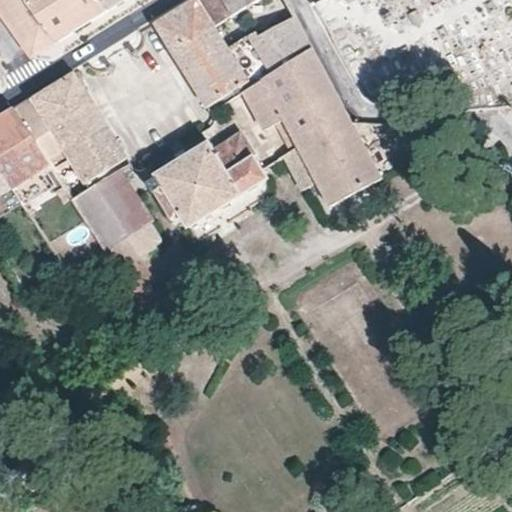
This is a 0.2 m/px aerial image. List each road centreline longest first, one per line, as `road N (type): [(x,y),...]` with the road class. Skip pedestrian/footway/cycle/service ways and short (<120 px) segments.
road 1 (residential): [(303,0),(360,109),(501,127),(511,150)]
road 2 (tertiary): [(169,0),(31,85)]
